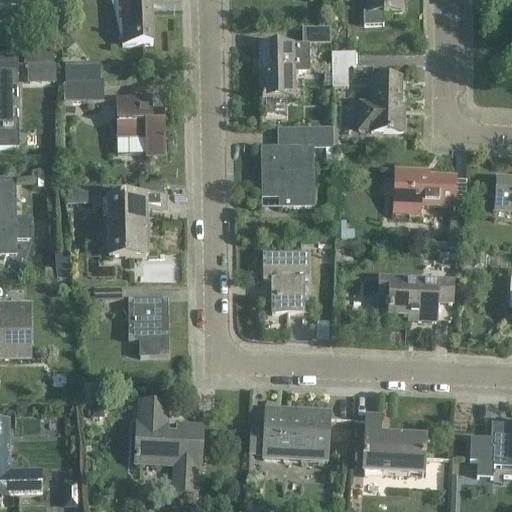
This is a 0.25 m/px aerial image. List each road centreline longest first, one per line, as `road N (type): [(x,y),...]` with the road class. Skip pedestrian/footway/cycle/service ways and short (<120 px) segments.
road 1 (residential): [(511,379),(243,364),(223,356),(215,334),(207,0)]
road 2 (residential): [(441,0),(448,130),(511,139)]
